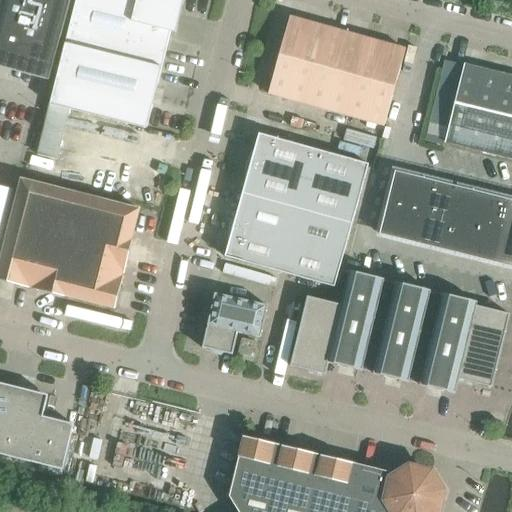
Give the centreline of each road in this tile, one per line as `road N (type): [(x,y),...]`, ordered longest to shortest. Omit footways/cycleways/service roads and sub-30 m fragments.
road 1 (unknown): [(439,16),(379,236),(376,276),(418,296),(511,319)]
road 2 (unclassified): [(243,0),(152,370)]
road 3 (unclassified): [(152,370),(511,460)]
road 4 (unclassified): [(0,332),(152,370)]
road 5 (unclassified): [(511,35),(373,0)]
